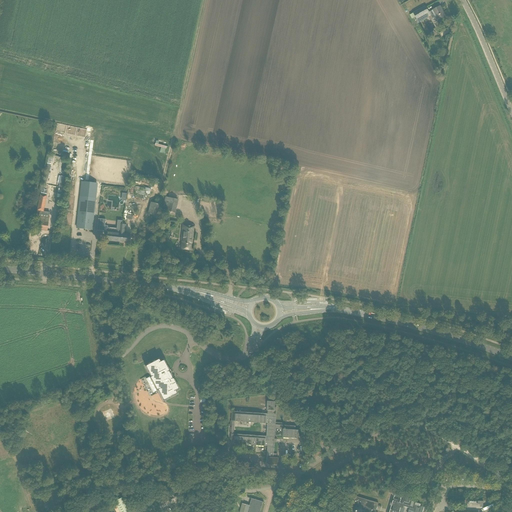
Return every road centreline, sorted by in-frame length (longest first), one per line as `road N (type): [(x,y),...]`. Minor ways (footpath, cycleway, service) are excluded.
road 1 (secondary): [(193,292),(0,268)]
road 2 (track): [(205,0),(158,187)]
road 3 (secondary): [(511,358),(326,308)]
road 4 (residential): [(121,356),(157,326),(182,330),(224,358),(249,351)]
road 5 (unclassified): [(511,112),(462,0)]
